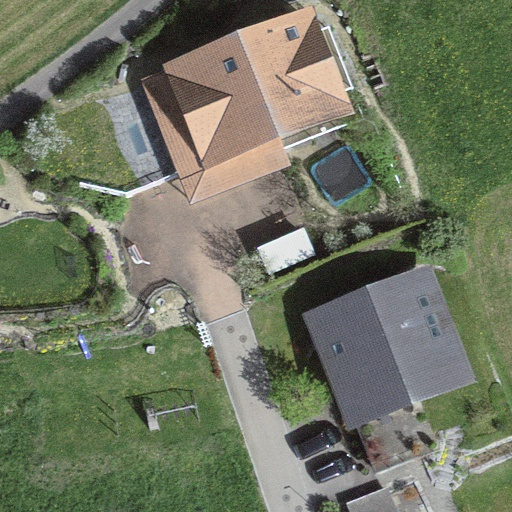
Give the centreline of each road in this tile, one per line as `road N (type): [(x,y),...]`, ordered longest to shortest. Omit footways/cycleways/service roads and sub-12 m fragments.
road 1 (residential): [(297,511),(232,274)]
road 2 (residential): [(0,112),(150,0)]
